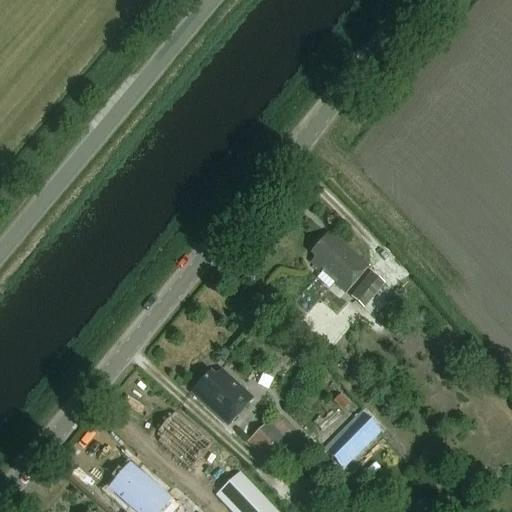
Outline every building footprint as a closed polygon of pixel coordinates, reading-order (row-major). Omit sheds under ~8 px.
[(345,295),(367,268),(343,248),(342,249),(327,236),(310,256),(315,260),(310,265),(345,295)] [(384,286),(370,274),(350,299),(363,310),(384,286)] [(227,428),(252,401),(221,373),(215,380),(210,376),(192,396),(227,428)] [(190,471),(211,447),(174,415),(158,434),(162,438),(158,443),(190,471)] [(270,468),(301,438),(278,415),(247,444),(270,468)] [(342,471),(379,435),(360,416),(324,452),(342,471)] [(161,511),(170,502),(130,467),(108,492),(131,511),(161,511)] [(229,511),(272,511),(239,476),(216,497),(229,511)]
